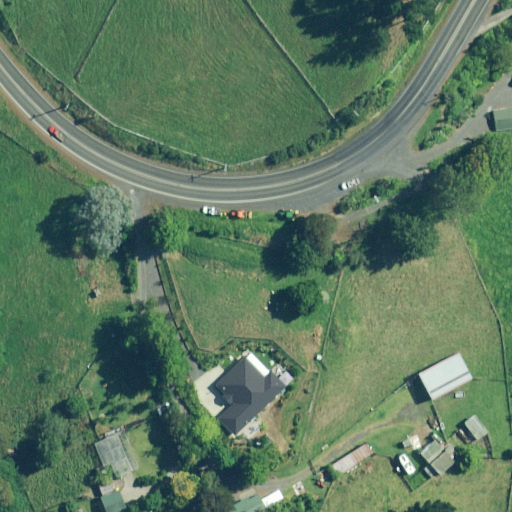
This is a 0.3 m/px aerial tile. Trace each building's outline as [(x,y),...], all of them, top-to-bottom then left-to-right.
[(511,107),(489,110),(491,132),(511,129),(511,107)] [(211,417),(229,439),(284,387),(247,348),(212,382),(220,391),(214,397),(223,406),(211,417)] [(455,352),(413,372),(428,402),(470,381),(455,352)] [(472,413),(460,423),(474,441),(486,431),(472,413)] [(113,434),(90,446),(101,467),(105,465),(111,477),(130,469),(113,434)] [(418,455),(424,463),(419,468),(430,479),(432,476),(434,478),(449,463),(453,466),(459,460),(444,444),(440,448),(433,440),(418,455)] [(363,442),(325,467),(332,478),(370,453),(363,442)] [(95,484),(99,495),(96,496),(101,511),(111,511),(122,508),(115,489),(110,491),(107,480),(95,484)] [(264,511),(249,486),(210,510),(211,511),(264,511)]
